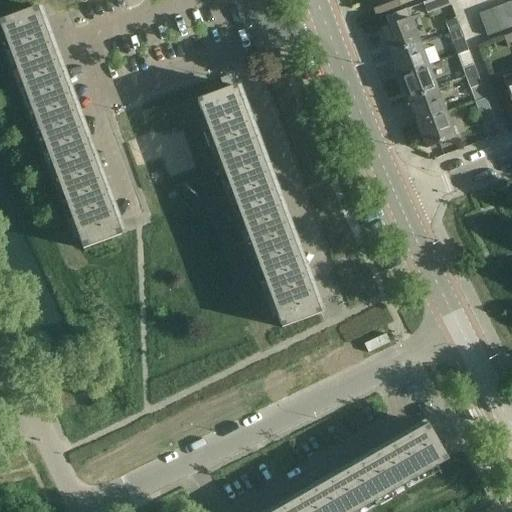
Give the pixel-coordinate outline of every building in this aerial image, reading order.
[(376,15),(400,7),(397,0),(382,0),(372,4),(376,15)] [(449,0),(432,0),(424,3),(427,13),(451,4),(449,0)] [(511,2),(511,1),(501,5),(509,29),(511,27),(511,2)] [(501,5),(490,9),(499,33),(509,29),(501,5)] [(122,236),(41,19),(37,8),(0,21),(0,26),(83,250),(122,236)] [(488,37),(499,33),(490,9),(478,13),(488,37)] [(407,10),(385,18),(389,27),(381,30),(390,54),(419,43),(407,10)] [(459,28),(456,17),(444,22),(448,32),(459,28)] [(463,38),(459,28),(448,32),(452,42),(463,38)] [(419,43),(390,54),(399,77),(428,66),(419,43)] [(462,68),(466,79),(477,75),(473,64),(462,68)] [(399,77),(408,101),(437,90),(428,66),(399,77)] [(511,100),(511,73),(503,77),(511,100)] [(480,84),(477,75),(466,79),(469,88),(480,84)] [(231,83),(229,77),(229,76),(220,79),(221,80),(223,86),(231,83)] [(321,314),(240,99),(235,86),(196,101),(282,329),(321,314)] [(437,90),(408,101),(417,124),(446,113),(437,90)] [(494,123),(486,98),(475,102),(483,127),(494,123)] [(455,137),(446,113),(417,124),(426,148),(455,137)] [(358,511),(448,460),(428,425),(276,511),(358,511)]
